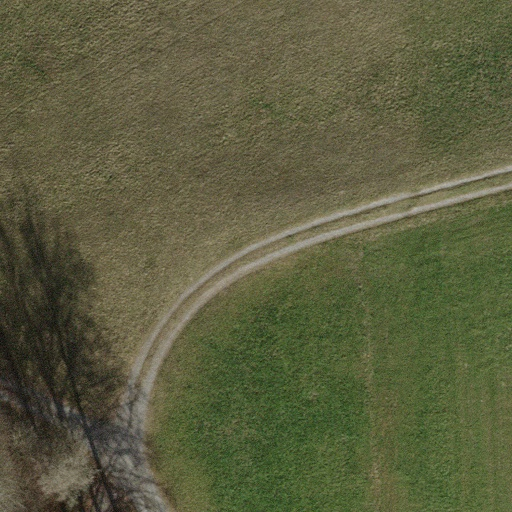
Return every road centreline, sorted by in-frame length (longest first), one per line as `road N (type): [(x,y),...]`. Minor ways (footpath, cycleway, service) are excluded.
road 1 (track): [(511,173),(301,231),(197,295),(147,363),(136,449),(154,511)]
road 2 (track): [(136,449),(0,389)]
